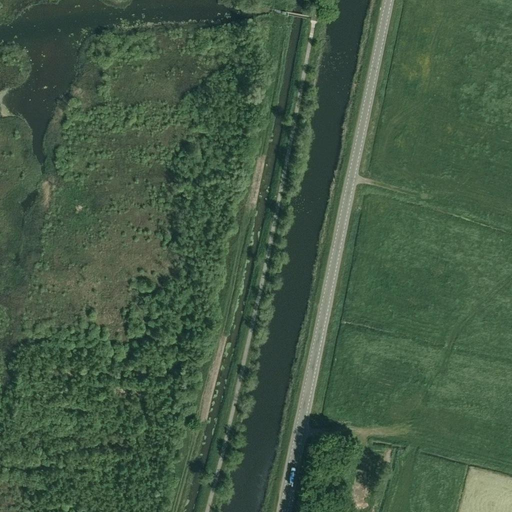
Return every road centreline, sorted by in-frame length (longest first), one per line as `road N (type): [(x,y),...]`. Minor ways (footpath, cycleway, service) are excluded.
road 1 (tertiary): [(284,511),(388,0)]
road 2 (track): [(175,511),(284,22)]
